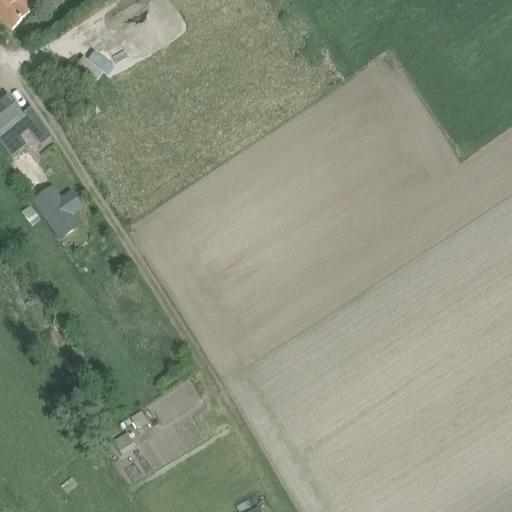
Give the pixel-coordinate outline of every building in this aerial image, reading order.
[(0,0),(0,20),(10,30),(39,0),(38,0),(0,0)] [(65,2),(63,0),(46,0),(37,6),(44,16),(65,2)] [(104,74),(84,60),(78,69),(97,83),(104,74)] [(8,97),(0,104),(0,143),(12,160),(27,147),(22,141),(13,129),(25,119),(25,118),(24,117),(8,97)] [(53,190),(34,203),(61,240),(79,227),(53,190)] [(141,413),(131,420),(138,431),(148,425),(141,413)] [(128,435),(114,444),(120,453),(134,445),(128,435)]
